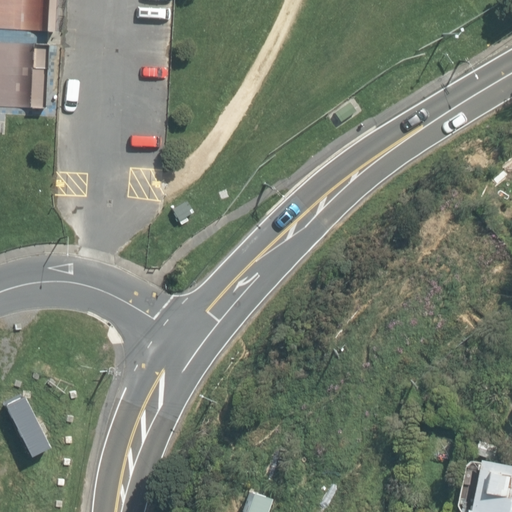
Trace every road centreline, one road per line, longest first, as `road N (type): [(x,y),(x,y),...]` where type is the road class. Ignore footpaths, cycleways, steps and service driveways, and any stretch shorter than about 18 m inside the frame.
road 1 (secondary): [(511,75),(392,150),(278,240),(187,338)]
road 2 (residential): [(187,338),(109,286),(71,277),(34,280),(0,295)]
road 3 (secondary): [(187,338),(150,392),(116,511)]
